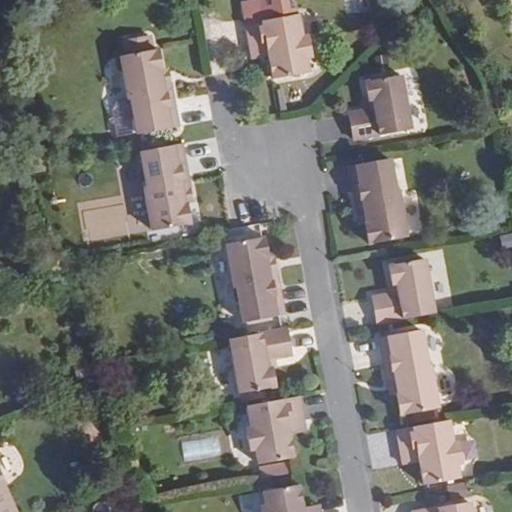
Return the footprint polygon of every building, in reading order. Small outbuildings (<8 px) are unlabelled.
[(278,7),(260,10),(262,21),(279,17),(278,7)] [(279,17),(262,21),(245,24),(250,50),(261,48),(263,57),(269,56),(273,80),(309,74),(306,58),(309,53),(306,40),(302,38),(298,14),(279,17)] [(125,56),(151,51),(148,36),(122,41),(125,56)] [(261,48),(250,50),(252,59),(263,57),(261,48)] [(161,70),(157,50),(151,51),(125,56),(120,56),(128,100),(130,100),(137,133),(137,135),(178,127),(173,101),(165,102),(159,70),(161,70)] [(167,69),(161,70),(159,70),(165,102),(173,101),(167,69)] [(410,129),(400,75),(364,82),(368,100),(368,101),(369,100),(371,109),(365,110),(348,114),(353,140),(410,129)] [(137,133),(130,100),(128,100),(118,102),(112,110),(117,137),(137,133)] [(189,224),(186,204),(184,204),(178,173),(186,171),(181,145),(140,152),(146,187),(144,188),(152,231),(189,224)] [(397,193),(390,158),(350,166),(355,193),(362,191),(369,223),(367,223),(370,243),(408,236),(400,193),(397,193)] [(184,204),(186,204),(192,203),(186,171),(178,173),(184,204)] [(360,224),(367,223),(369,223),(362,191),(355,193),(360,224)] [(284,315),(279,288),(271,290),(265,258),(267,258),(263,238),(226,245),(234,288),(236,288),(242,323),(284,315)] [(273,257),(267,258),(265,258),(271,290),(279,288),(273,257)] [(392,284),(393,284),(395,293),(389,294),(372,297),(377,324),(434,314),(424,259),(388,266),(391,283),(392,284)] [(291,356),(286,329),(229,339),(239,393),(275,387),(272,370),(271,368),(270,368),(268,360),(274,358),(291,356)] [(420,330),(379,338),(384,364),(392,363),(398,395),(396,395),(400,415),(438,408),(429,365),(427,365),(420,330)] [(390,396),(396,395),(398,395),(392,363),(384,364),(390,396)] [(307,422),(302,396),(251,406),(255,428),(250,433),(253,446),(258,449),(261,463),(297,457),(293,434),(298,433),(296,424),(307,422)] [(453,440),(450,420),(397,430),(401,453),(413,451),(414,461),(421,460),(426,483),(461,477),(458,459),(460,456),(458,444),(453,440)] [(298,433),(309,431),(307,422),(296,424),(298,433)] [(403,463),(414,461),(413,451),(401,453),(403,463)] [(0,511),(17,511),(5,483),(7,482),(0,467),(0,511)] [(306,509),(302,485),(266,492),(269,507),(264,511),(311,511),(311,508),(306,509)] [(473,511),(472,500),(414,511),(473,511)]
